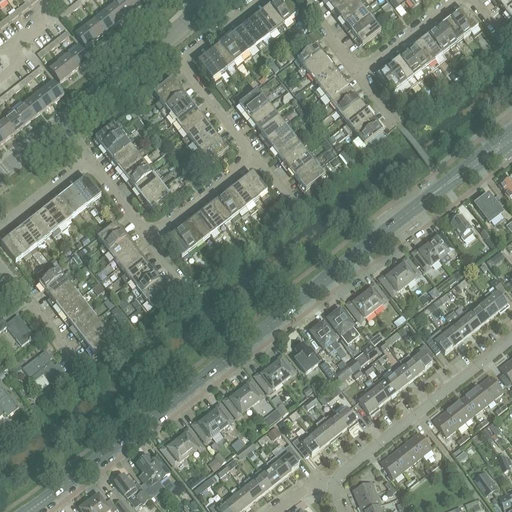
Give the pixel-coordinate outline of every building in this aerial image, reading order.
[(125,19),(134,12),(125,0),(121,0),(114,6),(125,19)] [(125,0),(134,12),(144,4),(141,0),(125,0)] [(281,0),(277,4),(290,21),(297,15),(285,0),(281,0)] [(334,11),(348,0),(334,0),(329,4),(334,11)] [(357,5),(352,0),(348,0),(334,11),(340,19),(357,5)] [(393,0),(390,3),(395,10),(400,7),(394,0),(393,0)] [(511,0),(508,0),(500,7),(506,14),(511,8),(511,0)] [(21,14),(28,8),(25,4),(18,10),(21,14)] [(80,8),(76,4),(69,9),(73,13),(80,8)] [(277,4),(270,9),(283,26),(287,31),(294,25),(290,21),(277,4)] [(362,12),(357,5),(340,19),(345,26),(362,12)] [(115,27),(125,19),(114,6),(104,14),(115,27)] [(363,13),(362,12),(345,26),(351,33),(368,20),(374,15),(368,8),(363,13)] [(263,15),(276,32),(283,26),(270,9),(263,15)] [(70,16),(67,11),(59,17),(62,21),(70,16)] [(11,22),(19,16),(15,12),(8,18),(11,22)] [(470,34),(477,28),(464,12),(457,17),(470,34)] [(105,35),(115,27),(104,14),(95,21),(105,35)] [(263,15),(255,20),(269,37),(276,32),(263,15)] [(457,17),(450,23),(463,40),(470,34),(457,17)] [(0,23),(0,27),(2,30),(9,24),(5,20),(0,23)] [(269,37),(255,20),(248,26),(262,43),(269,37)] [(368,20),(351,33),(357,40),(373,27),(368,20)] [(95,21),(85,29),(95,42),(105,35),(95,21)] [(456,45),(463,40),(450,23),(442,28),(456,45)] [(248,26),(241,31),(254,48),(262,43),(248,26)] [(380,34),(373,27),(357,40),(362,48),(380,34)] [(442,28),(435,34),(449,51),(453,57),(461,51),(456,45),(442,28)] [(95,42),(85,29),(75,37),(85,50),(95,42)] [(254,48),(241,31),(234,37),(247,54),(254,48)] [(312,46),(318,41),(312,34),(307,39),(312,46)] [(441,56),(449,51),(435,34),(428,39),(441,56)] [(64,35),(56,40),(60,45),(67,39),(64,35)] [(247,54),(234,37),(227,43),(240,59),(247,54)] [(428,39),(421,45),(434,62),(441,56),(428,39)] [(54,43),(47,48),(50,52),(57,47),(54,43)] [(240,59),(227,43),(220,48),(233,65),(240,59)] [(421,45),(413,51),(432,75),(439,69),(434,62),(421,45)] [(220,48),(213,54),(226,71),(233,65),(220,48)] [(297,61),(303,68),(320,55),(314,48),(297,61)] [(79,49),(69,57),(79,70),(89,62),(79,49)] [(36,56),(40,60),(47,54),(44,50),(36,56)] [(424,80),(432,75),(413,51),(406,56),(424,80)] [(292,52),(285,58),(290,63),(297,58),(292,52)] [(205,59),(219,76),(226,71),(213,54),(205,59)] [(325,62),(320,55),(303,68),(308,76),(325,62)] [(406,56),(399,62),(417,86),(424,80),(406,56)] [(69,57),(59,64),(69,77),(79,70),(69,57)] [(198,65),(215,87),(222,81),(219,76),(205,59),(198,65)] [(325,62),(308,76),(314,83),(331,70),(325,62)] [(410,91),(417,86),(399,62),(392,68),(410,91)] [(69,77),(59,64),(49,72),(59,85),(69,77)] [(392,68),(385,73),(403,97),(410,91),(392,68)] [(38,70),(30,75),(34,80),(41,74),(38,70)] [(336,77),(331,70),(314,83),(320,90),(336,77)] [(378,79),(396,102),(403,97),(385,73),(378,79)] [(342,84),(336,77),(320,90),(325,97),(342,84)] [(28,78),(21,83),(24,87),(31,82),(28,78)] [(159,102),(176,89),(171,81),(154,95),(159,102)] [(53,84),(43,91),(53,105),(63,97),(53,84)] [(348,91),(342,84),(325,97),(331,104),(348,91)] [(18,85),(11,91),(14,95),(21,89),(18,85)] [(176,89),(159,102),(165,110),(182,96),(176,89)] [(33,99),(43,112),(53,105),(43,91),(33,99)] [(353,98),(348,91),(331,104),(336,111),(353,98)] [(8,93),(1,98),(4,102),(11,97),(8,93)] [(239,106),(245,114),(262,100),(256,93),(239,106)] [(292,100),(288,94),(283,98),(283,104),(284,106),(292,100)] [(182,96),(165,110),(160,114),(165,120),(187,103),(182,96)] [(359,105),(353,98),(336,111),(342,118),(359,105)] [(33,99),(23,107),(34,120),(43,112),(33,99)] [(267,108),(262,100),(245,114),(250,121),(267,108)] [(171,127),(176,123),(193,110),(187,103),(165,120),(171,127)] [(272,104),(267,108),(250,121),(256,128),(273,115),(278,111),(272,104)] [(364,113),(359,105),(342,118),(347,126),(364,113)] [(23,107),(13,114),(24,128),(34,120),(23,107)] [(182,130),(199,117),(193,110),(176,123),(182,130)] [(348,137),(353,133),(370,120),(364,113),(347,126),(342,130),(348,137)] [(4,122),(14,135),(24,128),(13,114),(4,122)] [(278,122),(273,115),(256,128),(261,135),(278,122)] [(199,117),(182,130),(187,138),(204,124),(199,117)] [(370,120),(353,133),(358,140),(375,127),(370,120)] [(4,122),(0,124),(0,137),(4,143),(14,135),(4,122)] [(284,129),(278,122),(261,135),(267,142),(284,129)] [(210,131),(204,124),(187,138),(193,145),(210,131)] [(96,140),(101,147),(118,134),(112,127),(96,140)] [(381,134),(375,127),(358,140),(364,147),(381,134)] [(289,136),(284,129),(267,142),(273,149),(289,136)] [(210,131),(193,145),(198,152),(215,139),(210,131)] [(124,141),(118,134),(101,147),(107,154),(124,141)] [(295,143),(289,136),(273,149),(278,157),(295,143)] [(215,139),(198,152),(193,156),(198,163),(204,159),(221,146),(215,139)] [(129,148),(124,141),(107,154),(112,161),(129,148)] [(300,151),(295,143),(278,157),(284,164),(300,151)] [(221,146),(204,159),(210,167),(227,153),(221,146)] [(135,155),(129,148),(112,161),(118,169),(135,155)] [(140,151),(135,155),(118,169),(124,176),(144,160),(145,159),(140,151)] [(306,158),(300,151),(284,164),(289,171),(306,158)] [(310,154),(306,158),(289,171),(295,178),(312,165),(316,162),(310,154)] [(144,160),(124,176),(129,183),(146,170),(149,167),(144,160)] [(317,172),(312,165),(295,178),(300,185),(317,172)] [(324,167),(317,172),(300,185),(306,193),(322,180),(324,182),(332,177),(324,167)] [(152,177),(146,170),(129,183),(135,190),(152,177)] [(270,197),(266,193),(253,176),(246,181),(259,198),(262,203),(270,197)] [(152,177),(135,190),(140,197),(157,184),(152,177)] [(93,202),(100,197),(87,180),(80,186),(93,202)] [(508,180),(503,183),(504,184),(500,188),(506,195),(504,196),(511,206),(511,182),(510,180),(509,181),(508,180)] [(252,204),(259,198),(246,181),(239,187),(252,204)] [(163,191),(157,184),(140,197),(146,204),(163,191)] [(73,191),(86,208),(93,202),(80,186),(73,191)] [(239,187),(232,193),(245,209),(250,217),(258,211),(252,204),(239,187)] [(79,214),(86,208),(73,191),(66,197),(79,214)] [(169,199),(163,191),(146,204),(152,212),(169,199)] [(238,215),(245,209),(232,193),(224,198),(238,215)] [(72,219),(79,214),(66,197),(58,202),(72,219)] [(224,198),(217,204),(230,221),(238,215),(224,198)] [(484,200),(476,206),(480,212),(479,213),(483,218),(485,218),(489,223),(501,214),(490,200),(489,201),(485,201),(484,200)] [(51,208),(64,225),(72,219),(58,202),(51,208)] [(223,226),(230,221),(217,204),(210,209),(223,226)] [(68,230),(64,225),(51,208),(44,214),(57,230),(61,235),(68,230)] [(210,209),(203,215),(216,232),(223,226),(210,209)] [(50,236),(57,230),(44,214),(37,219),(50,236)] [(221,238),(216,232),(203,215),(196,220),(209,237),(214,244),(221,238)] [(459,238),(463,243),(473,236),(470,232),(472,230),(467,224),(466,226),(460,218),(456,221),(454,220),(452,222),(452,225),(450,226),(455,232),(453,234),(457,239),(459,238)] [(43,242),(50,236),(37,219),(30,225),(43,242)] [(196,220),(189,226),(202,243),(209,237),(196,220)] [(103,221),(98,225),(103,231),(109,227),(103,221)] [(36,247),(43,242),(30,225),(23,230),(36,247)] [(182,232),(195,248),(202,243),(189,226),(182,232)] [(103,247),(120,234),(115,227),(97,240),(103,247)] [(29,253),(36,247),(23,230),(16,236),(29,253)] [(182,232),(174,237),(188,254),(195,248),(182,232)] [(485,232),(480,235),(485,242),(490,238),(485,232)] [(120,234),(103,247),(109,254),(126,241),(120,234)] [(428,247),(439,262),(453,251),(439,234),(434,238),(436,240),(428,247)] [(8,242),(22,258),(29,253),(16,236),(8,242)] [(180,260),(188,254),(174,237),(167,243),(180,260)] [(126,241),(109,254),(103,258),(108,266),(114,261),(131,248),(126,241)] [(14,264),(22,258),(8,242),(1,247),(14,264)] [(439,262),(428,247),(419,253),(418,251),(412,255),(425,272),(439,262)] [(131,248),(114,261),(120,268),(137,255),(131,248)] [(142,262),(137,255),(120,268),(125,275),(142,262)] [(395,273),(406,287),(420,277),(407,260),(401,264),(403,266),(395,273)] [(131,282),(148,270),(142,262),(125,275),(131,282)] [(463,268),(452,277),(456,282),(467,274),(463,268)] [(153,277),(148,270),(131,282),(126,286),(132,293),(153,277)] [(40,285),(45,292),(62,279),(56,272),(40,285)] [(406,287),(395,273),(386,279),(385,277),(379,281),(393,298),(406,287)] [(67,275),(62,279),(45,292),(51,299),(67,286),(72,282),(67,275)] [(153,277),(132,293),(130,294),(136,301),(159,284),(153,277)] [(451,277),(436,289),(440,295),(455,283),(451,277)] [(488,301),(498,314),(500,317),(509,309),(499,297),(505,293),(495,281),(490,285),(497,294),(492,298),(489,294),(485,297),(488,301)] [(197,282),(192,286),(195,290),(201,286),(197,282)] [(165,291),(159,284),(136,301),(142,309),(165,291)] [(363,297),(375,312),(387,302),(374,285),(368,290),(370,292),(363,297)] [(73,293),(67,286),(51,299),(56,306),(73,293)] [(170,298),(165,291),(142,309),(140,310),(146,318),(170,298)] [(79,300),(73,293),(56,306),(62,313),(79,300)] [(375,312),(363,297),(356,303),(354,300),(346,307),(360,324),(375,312)] [(62,313),(67,321),(84,307),(79,300),(62,313)] [(488,301),(479,308),(489,321),(498,314),(488,301)] [(480,329),(489,321),(479,308),(476,305),(467,312),(470,316),(480,329)] [(90,315),(84,307),(67,321),(73,328),(90,315)] [(458,318),(461,322),(471,335),(480,329),(470,316),(467,312),(466,311),(458,318)] [(340,312),(333,317),(352,340),(353,342),(359,337),(340,312)] [(95,322),(90,315),(73,328),(78,335),(95,322)] [(0,333),(6,328),(21,348),(29,342),(31,341),(34,338),(18,317),(7,325),(3,320),(0,322),(0,333)] [(353,342),(352,340),(333,317),(327,321),(340,338),(341,337),(348,346),(353,342)] [(100,318),(95,322),(78,335),(84,342),(105,325),(100,318)] [(462,342),(471,335),(461,322),(458,318),(457,318),(448,325),(449,325),(452,330),(462,342)] [(111,332),(105,325),(84,342),(90,349),(111,332)] [(317,330),(335,353),(340,349),(335,342),(336,341),(323,325),(317,330)] [(447,334),(443,337),(453,350),(462,342),(452,330),(449,325),(444,329),(447,334)] [(336,355),(335,353),(317,330),(311,334),(324,351),(324,350),(331,359),(336,355)] [(113,331),(111,332),(90,349),(95,357),(111,345),(113,347),(121,341),(113,331)] [(444,357),(453,350),(443,337),(439,332),(425,343),(435,356),(440,352),(444,357)] [(365,338),(370,345),(372,349),(377,345),(385,339),(380,333),(372,339),(369,335),(365,338)] [(384,344),(378,348),(382,353),(388,349),(384,344)] [(295,352),(299,357),(293,362),(305,377),(319,366),(317,365),(320,363),(310,350),(308,352),(303,345),(295,352)] [(372,349),(370,345),(360,352),(369,363),(378,357),(372,349)] [(418,357),(412,361),(422,374),(431,367),(428,363),(433,359),(424,347),(415,353),(418,357)] [(22,370),(33,384),(40,393),(51,385),(56,391),(69,381),(65,375),(65,374),(58,365),(54,368),(50,362),(51,360),(45,352),(22,370)] [(413,381),(422,374),(412,361),(408,356),(399,363),(403,368),(413,381)] [(270,370),(281,385),(295,374),(282,357),(276,361),(278,364),(270,370)] [(354,361),(346,367),(347,369),(352,376),(357,371),(360,369),(354,361)] [(12,375),(20,368),(15,362),(7,369),(12,375)] [(331,379),(334,376),(324,364),(319,368),(327,379),(331,379)] [(511,366),(510,364),(507,366),(506,365),(500,371),(511,386),(511,366)] [(370,367),(366,370),(363,373),(367,378),(370,375),(374,372),(370,367)] [(340,385),(351,376),(352,376),(347,369),(345,368),(334,377),(340,385)] [(404,388),(413,381),(403,368),(394,375),(404,388)] [(281,385),(270,370),(262,377),(260,374),(254,378),(268,396),(281,385)] [(357,371),(352,376),(351,376),(356,382),(362,377),(360,375),(357,371)] [(395,395),(404,388),(394,375),(385,383),(395,395)] [(481,387),(493,402),(503,394),(490,378),(483,383),(484,385),(481,387)] [(382,379),(373,386),(386,403),(395,395),(385,383),(382,379)] [(247,388),(239,395),(250,409),(264,399),(250,381),(245,386),(247,388)] [(341,385),(334,391),(337,396),(345,390),(341,385)] [(364,392),(368,397),(378,409),(386,403),(373,386),(373,385),(364,392)] [(484,410),(493,402),(481,387),(478,389),(477,388),(471,393),(484,410)] [(0,388),(0,418),(5,415),(7,418),(19,409),(4,390),(3,391),(0,388)] [(308,389),(303,393),(307,398),(312,393),(308,389)] [(474,417),(484,410),(471,393),(465,398),(465,400),(462,402),(474,417)] [(250,409),(239,395),(230,401),(228,399),(223,403),(236,420),(250,409)] [(378,409),(368,397),(358,404),(370,419),(380,412),(378,409)] [(314,399),(306,405),(310,409),(317,404),(314,399)] [(465,425),(474,417),(462,402),(459,404),(458,403),(452,408),(465,425)] [(207,419),(219,434),(233,423),(219,406),(214,410),(216,412),(207,419)] [(281,406),(275,411),(282,420),(288,415),(281,406)] [(447,414),(444,417),(456,432),(465,425),(452,408),(446,413),(447,414)] [(336,417),(347,430),(348,433),(358,425),(346,410),(336,417)] [(332,421),(328,424),(338,437),(347,430),(336,417),(333,413),(328,417),(332,421)] [(446,440),(456,432),(444,417),(441,419),(440,418),(433,424),(446,440)] [(219,434),(207,419),(199,425),(197,423),(192,427),(205,444),(219,434)] [(329,444),(338,437),(328,424),(324,419),(315,426),(319,431),(329,444)] [(495,425),(489,429),(495,437),(501,432),(495,425)] [(275,428),(267,435),(273,443),(281,436),(275,428)] [(487,429),(486,429),(481,433),(482,433),(487,440),(492,437),(487,429)] [(176,443),(188,458),(198,450),(200,453),(204,450),(188,430),(183,434),(184,437),(176,443)] [(319,431),(310,438),(320,451),(329,444),(319,431)] [(311,458),(320,451),(310,438),(306,434),(291,445),(304,462),(310,457),(311,458)] [(413,441),(410,444),(422,459),(432,451),(419,435),(412,440),(413,441)] [(166,447),(161,452),(174,469),(188,458),(176,443),(168,450),(166,447)] [(412,466),(422,459),(410,444),(407,446),(406,445),(399,450),(412,466)] [(247,457),(252,454),(255,451),(250,445),(241,451),(246,458),(247,457)] [(275,458),(279,463),(289,476),(298,469),(296,465),(301,461),(289,447),(275,458)] [(403,474),(412,466),(399,450),(393,455),(394,456),(391,459),(403,474)] [(246,458),(241,451),(234,457),(239,463),(246,458)] [(219,455),(215,459),(221,467),(225,463),(219,455)] [(142,462),(158,483),(163,479),(158,474),(162,472),(157,465),(155,467),(148,458),(142,462)] [(289,476),(279,463),(275,458),(266,465),(280,483),(289,476)] [(497,461),(503,475),(510,472),(504,458),(497,461)] [(393,481),(403,474),(391,459),(388,461),(387,460),(380,465),(393,481)] [(143,476),(141,477),(138,479),(144,486),(146,485),(149,490),(158,483),(142,462),(136,467),(143,476)] [(211,465),(215,471),(220,468),(215,462),(211,465)] [(225,468),(229,473),(236,467),(232,463),(225,468)] [(257,473),(261,477),(271,490),(280,483),(266,465),(257,473)] [(225,476),(221,471),(215,476),(219,481),(225,476)] [(473,483),(485,501),(497,492),(485,475),(473,483)] [(137,485),(133,487),(130,483),(129,484),(124,477),(114,484),(124,497),(127,501),(136,493),(140,498),(139,498),(144,505),(150,501),(137,485)] [(262,497),(271,490),(261,477),(252,484),(262,497)] [(246,489),(243,491),(253,504),(262,497),(252,484),(248,480),(242,484),(246,489)] [(359,505),(377,497),(372,485),(352,493),(356,501),(357,500),(359,505)] [(234,498),(244,511),(253,504),(243,491),(239,495),(235,490),(230,494),(234,498)] [(503,511),(511,511),(511,509),(509,502),(511,501),(511,496),(511,495),(499,500),(503,511)] [(89,503),(95,511),(116,511),(117,511),(110,502),(105,505),(98,496),(89,503)] [(377,497),(359,505),(360,507),(359,508),(360,511),(371,511),(379,509),(381,508),(377,497)] [(234,498),(225,506),(230,511),(243,511),(244,511),(234,498)] [(209,511),(230,511),(225,506),(221,501),(208,511),(209,511)] [(80,511),(95,511),(89,503),(79,511),(80,511)] [(127,511),(120,503),(115,507),(118,511),(127,511)] [(194,503),(188,507),(191,511),(198,508),(194,503)]
